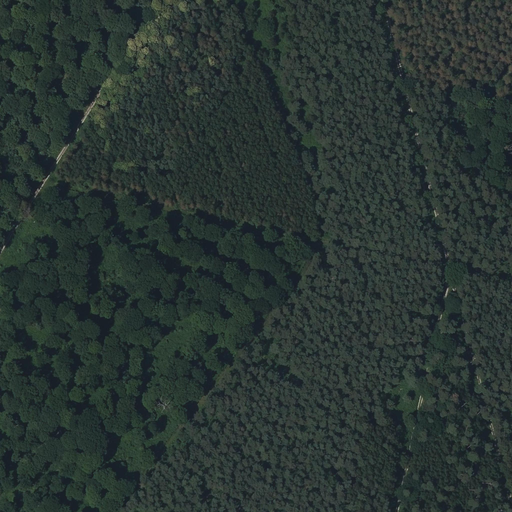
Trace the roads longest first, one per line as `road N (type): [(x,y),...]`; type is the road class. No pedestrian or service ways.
road 1 (track): [(381,0),(511,506)]
road 2 (track): [(157,0),(0,251)]
road 3 (track): [(450,275),(398,511)]
road 4 (track): [(401,79),(442,105),(458,164),(471,179),(511,198)]
